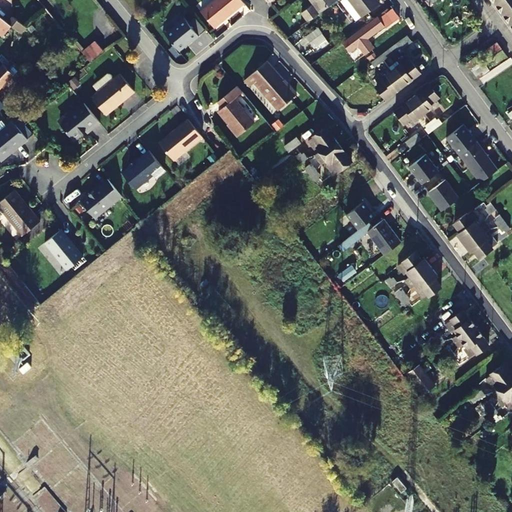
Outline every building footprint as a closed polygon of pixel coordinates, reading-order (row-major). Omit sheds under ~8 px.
[(218,0),(203,13),(216,29),(245,4),(241,0),(218,0)] [(331,5),(337,0),(311,0),(314,4),(302,14),(308,22),(331,5)] [(362,17),(363,17),(380,4),(377,0),(349,0),(353,4),(347,9),(356,21),(362,17)] [(511,0),(502,0),(496,5),(503,14),(511,7),(511,0)] [(511,7),(503,14),(510,25),(511,23),(511,7)] [(385,27),(398,18),(392,11),(380,20),(385,27)] [(0,32),(3,34),(9,25),(8,23),(6,22),(0,16),(0,32)] [(20,33),(26,28),(11,16),(6,22),(8,23),(9,25),(10,23),(13,26),(20,33)] [(193,43),(199,37),(185,19),(165,34),(179,52),(192,41),(193,43)] [(348,54),(352,52),(358,47),(362,52),(371,46),(367,41),(384,28),(378,19),(345,43),(350,49),(348,50),(349,51),(347,53),(348,54)] [(327,41),(323,35),(311,44),(315,50),(327,41)] [(402,50),(412,42),(408,36),(398,44),(402,50)] [(91,62),(103,51),(95,41),(82,52),(91,62)] [(498,63),(507,57),(498,43),(489,48),(498,63)] [(385,61),(392,56),(388,51),(381,56),(385,61)] [(374,61),(378,66),(385,61),(381,56),(374,61)] [(397,62),(399,65),(392,70),(403,86),(420,73),(411,60),(408,63),(404,57),(397,62)] [(272,65),(271,66),(266,61),(244,80),(249,86),(255,81),(264,93),(273,104),(278,110),(296,95),(272,65)] [(0,87),(14,75),(4,64),(0,67),(0,87)] [(386,98),(403,86),(392,70),(383,77),(380,74),(374,79),(378,84),(376,85),(386,98)] [(121,102),(135,92),(120,73),(91,97),(106,115),(118,106),(117,105),(117,104),(120,102),(121,102)] [(254,123),(234,98),(242,92),(238,86),(219,101),(224,107),(219,110),(238,135),(254,123)] [(429,86),(412,99),(424,114),(431,108),(434,112),(442,106),(436,100),(439,99),(429,86)] [(418,124),(415,120),(424,114),(412,99),(395,112),(405,125),(407,123),(411,129),(418,124)] [(100,123),(84,103),(72,114),(68,113),(60,120),(59,123),(74,141),(86,131),(87,133),(100,123)] [(443,125),(455,115),(450,109),(438,118),(440,121),(443,125)] [(174,160),(202,137),(188,119),(172,132),(173,133),(169,136),(168,136),(167,136),(159,142),(174,160)] [(438,123),(436,120),(431,123),(436,130),(443,125),(440,121),(438,123)] [(28,139),(13,121),(0,131),(0,161),(1,162),(28,139)] [(429,135),(436,130),(431,123),(426,127),(428,130),(426,132),(429,135)] [(447,138),(460,155),(478,142),(464,124),(447,138)] [(326,142),(334,137),(327,127),(317,135),(314,137),(308,142),(315,150),(318,148),(321,153),(322,153),(329,148),(329,146),(326,142)] [(406,144),(410,150),(421,141),(417,135),(406,144)] [(320,166),(326,161),(327,160),(335,155),(339,159),(346,154),(344,151),(334,137),(326,142),(329,146),(329,148),(322,153),(323,153),(315,159),(320,166)] [(301,144),(297,138),(285,147),(289,153),(301,144)] [(481,182),(498,170),(482,148),(465,160),(481,182)] [(165,170),(149,150),(137,160),(136,159),(129,165),(129,166),(122,173),(135,189),(153,175),(155,177),(165,170)] [(303,154),(301,156),(299,154),(297,155),(303,163),(306,160),(303,154)] [(334,176),(352,162),(346,154),(339,159),(335,155),(327,160),(331,165),(327,168),(334,176)] [(422,184),(439,171),(426,154),(409,167),(422,184)] [(294,157),(300,165),(303,163),(297,155),(294,157)] [(308,167),(304,170),(309,177),(312,175),(315,172),(312,167),(310,168),(308,167)] [(317,182),(312,175),(309,177),(314,185),(317,182)] [(442,211),(459,198),(446,180),(428,193),(442,211)] [(95,218),(114,203),(100,186),(89,195),(88,194),(80,200),(95,218)] [(0,208),(23,236),(40,221),(26,203),(25,204),(24,203),(22,201),(22,200),(23,199),(15,190),(0,202),(0,208)] [(347,215),(359,230),(369,222),(376,216),(364,202),(347,215)] [(493,221),(494,223),(499,220),(489,206),(484,209),(485,211),(489,216),(493,221)] [(463,219),(452,227),(458,236),(464,231),(468,235),(477,229),(473,225),(476,223),(470,215),(464,219),(463,219)] [(385,256),(402,243),(385,219),(367,232),(385,256)] [(354,243),(367,232),(373,228),(369,222),(359,230),(349,238),(354,243)] [(458,236),(455,237),(468,254),(470,252),(477,247),(474,242),(481,236),(487,232),(482,224),(477,229),(468,235),(464,231),(458,236)] [(508,231),(502,224),(498,228),(502,233),(503,235),(508,231)] [(83,256),(61,229),(45,243),(67,270),(83,256)] [(488,239),(485,241),(481,236),(474,242),(477,247),(470,252),(477,261),(495,247),(488,239)] [(354,243),(349,238),(339,245),(344,251),(354,243)] [(405,274),(408,272),(411,277),(421,271),(417,265),(423,261),(417,253),(407,260),(405,261),(405,262),(399,266),(405,274)] [(410,289),(417,284),(426,278),(430,283),(436,278),(438,276),(425,259),(423,261),(417,265),(421,271),(411,277),(411,278),(405,282),(410,289)] [(430,295),(442,286),(436,278),(430,283),(426,278),(417,284),(421,289),(418,291),(424,300),(430,295)] [(396,286),(392,280),(391,281),(389,279),(384,283),(390,290),(396,286)] [(404,297),(406,296),(403,292),(400,294),(399,292),(394,296),(404,309),(409,306),(407,303),(409,303),(404,297)] [(452,333),(455,331),(458,335),(465,329),(463,326),(471,319),(464,311),(446,325),(452,333)] [(475,342),(483,336),(471,319),(463,326),(465,329),(458,335),(456,337),(451,340),(457,348),(464,343),(472,338),(475,342)] [(477,354),(490,345),(483,336),(475,342),(472,338),(464,343),(467,347),(464,349),(470,358),(476,354),(477,354)] [(441,345),(435,338),(432,341),(437,348),(441,345)] [(449,357),(453,354),(450,350),(447,352),(446,350),(442,354),(452,367),(455,364),(449,357)] [(455,362),(457,360),(453,354),(449,357),(455,364),(452,367),(453,368),(457,364),(455,362)] [(31,366),(27,361),(19,368),(23,373),(31,366)] [(503,379),(511,373),(504,365),(487,378),(493,386),(495,385),(498,389),(506,383),(503,379)] [(434,386),(431,382),(419,366),(409,373),(421,390),(424,393),(434,386)] [(511,374),(511,373),(503,379),(506,383),(498,389),(492,394),(498,401),(502,398),(504,397),(511,391),(511,374)] [(481,399),(485,396),(481,391),(480,392),(478,391),(473,395),(474,396),(477,394),(481,399)] [(494,408),(491,403),(489,405),(487,403),(482,407),(493,421),(496,418),(490,411),(494,408)] [(406,487),(397,476),(392,481),(401,492),(406,487)]
